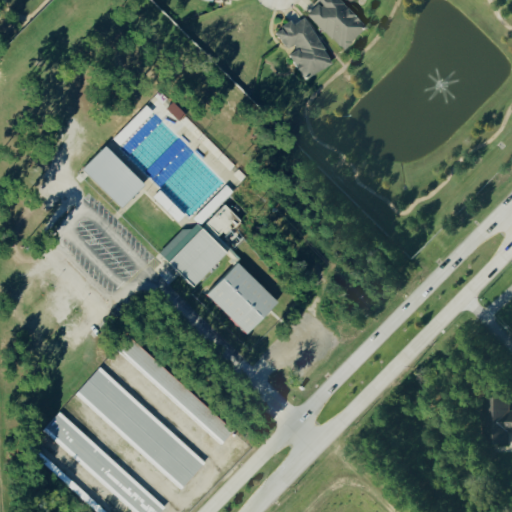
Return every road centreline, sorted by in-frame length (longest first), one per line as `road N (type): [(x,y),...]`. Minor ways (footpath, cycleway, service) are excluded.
road 1 (secondary): [(511,199),(204,511)]
road 2 (secondary): [(250,511),(511,245)]
